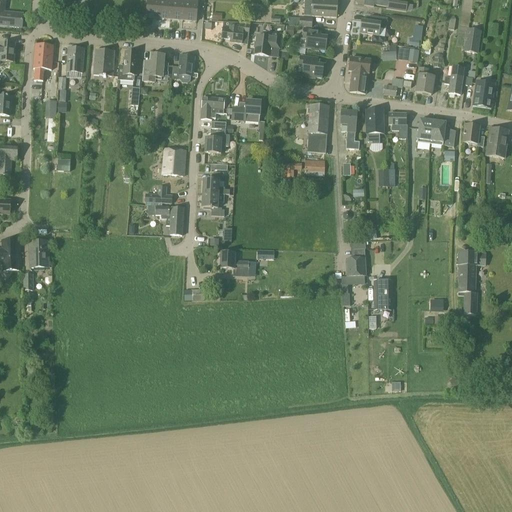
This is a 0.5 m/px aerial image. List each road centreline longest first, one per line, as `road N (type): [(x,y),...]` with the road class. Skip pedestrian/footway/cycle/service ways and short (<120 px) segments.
road 1 (residential): [(31,234),(29,71),(38,24)]
road 2 (residential): [(190,236),(197,91),(220,57)]
road 3 (residential): [(511,125),(333,99)]
road 4 (residential): [(341,248),(333,99)]
road 5 (residential): [(333,99),(220,57)]
